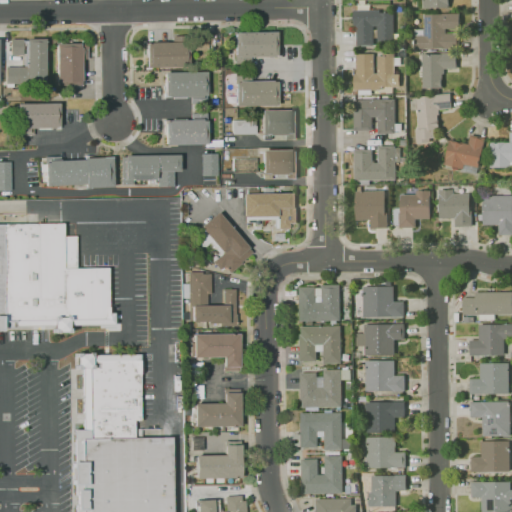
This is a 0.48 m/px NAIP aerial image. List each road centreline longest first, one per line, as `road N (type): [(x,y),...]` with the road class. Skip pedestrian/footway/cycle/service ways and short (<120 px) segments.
road 1 (residential): [(278,511),(267,483),(264,287),(272,270),(324,260),(322,0)]
road 2 (residential): [(323,7),(0,11)]
road 3 (residential): [(436,260),(437,511)]
road 4 (residential): [(511,262),(324,260)]
